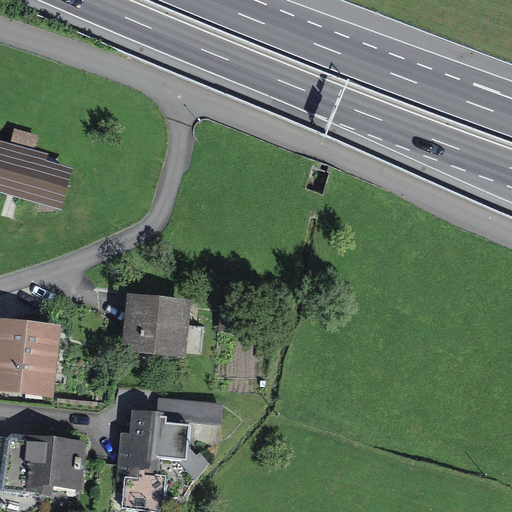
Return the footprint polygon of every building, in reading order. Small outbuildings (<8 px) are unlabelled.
[(0,137),(0,178),(59,199),(72,162),(0,137)] [(134,287),(128,341),(185,347),(191,293),(134,287)] [(0,313),(0,379),(57,386),(64,320),(0,313)] [(219,397),(132,398),(132,423),(117,423),(117,501),(166,501),(166,452),(191,452),(191,436),(220,436),(219,397)] [(0,424),(0,486),(53,489),(54,474),(84,475),(86,427),(0,424)]
